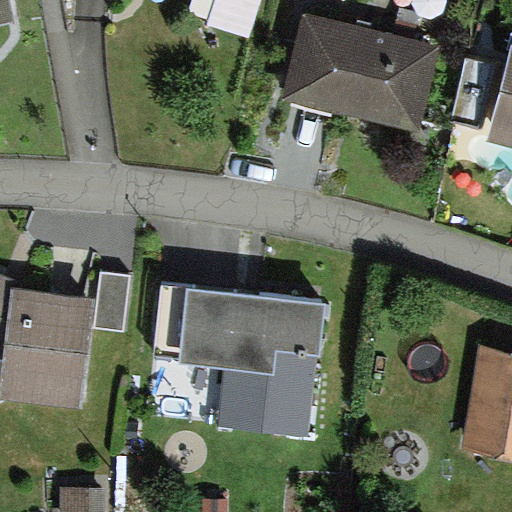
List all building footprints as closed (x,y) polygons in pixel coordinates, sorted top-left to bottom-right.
[(255,0),(217,0),(212,29),(248,36),(255,0)] [(429,47),(301,22),(286,98),(414,123),(429,47)] [(511,47),(509,47),(487,141),(511,146),(511,47)] [(11,295),(0,289),(0,402),(79,409),(87,301),(11,295)] [(319,298),(182,290),(177,367),(272,372),(273,350),(316,353),(319,298)] [(511,358),(472,354),(463,446),(511,451),(511,358)] [(60,495),(60,511),(97,511),(96,493),(60,495)]
